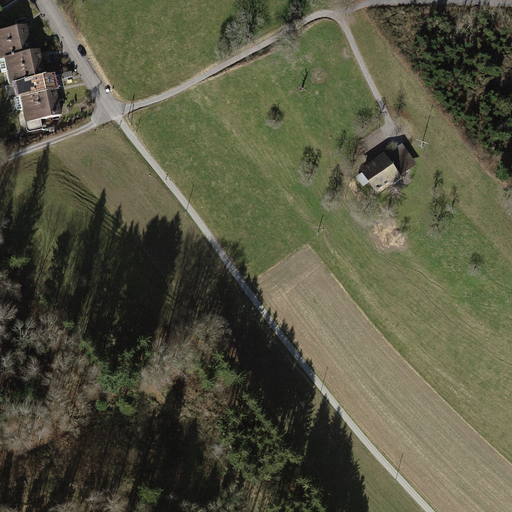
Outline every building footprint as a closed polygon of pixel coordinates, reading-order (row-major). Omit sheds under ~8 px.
[(0,47),(29,40),(26,28),(0,33),(0,47)] [(0,60),(2,60),(32,53),(29,40),(0,47),(0,60)] [(5,73),(42,65),(39,52),(32,53),(2,60),(5,73)] [(14,85),(45,77),(42,65),(5,73),(8,86),(14,85)] [(17,97),(54,89),(51,76),(45,77),(14,85),(17,97)] [(20,110),(57,102),(54,89),(17,97),(20,110)] [(23,123),(60,115),(57,102),(20,110),(23,123)] [(401,146),(361,175),(375,194),(415,165),(401,146)]
